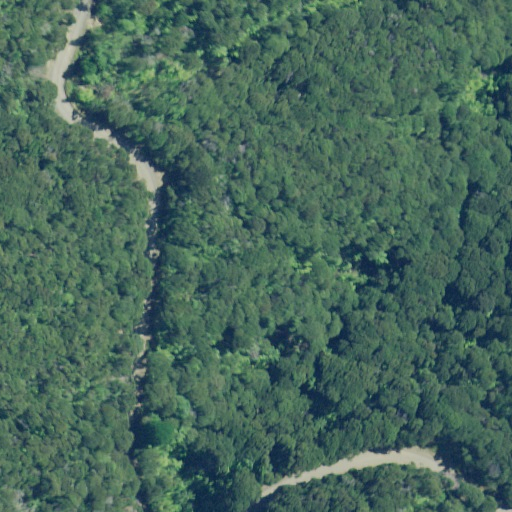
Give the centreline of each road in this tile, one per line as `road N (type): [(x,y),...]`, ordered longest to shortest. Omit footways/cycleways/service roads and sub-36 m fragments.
road 1 (unclassified): [(101,0),(87,56),(86,116),(137,142),(167,192),(142,470),(163,511)]
road 2 (unclassified): [(257,511),(287,478),(385,452),(436,458),(494,503),(511,505)]
